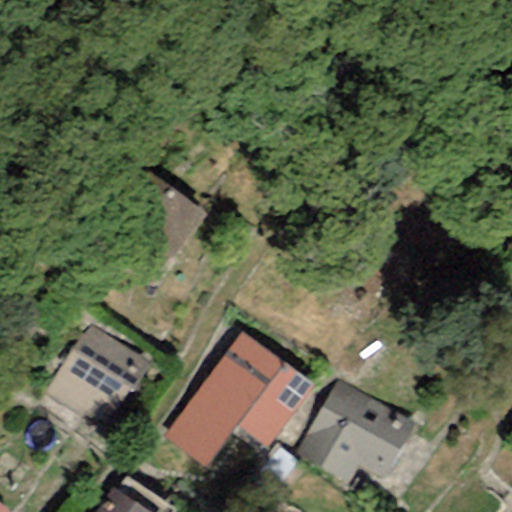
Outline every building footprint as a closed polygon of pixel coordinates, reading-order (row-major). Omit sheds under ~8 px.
[(202,212),(134,162),(105,202),(172,251),(202,212)] [(146,357),(86,323),(46,392),(106,427),(146,357)] [(236,420),(267,442),(313,380),(243,329),(164,436),(203,465),(236,420)] [(413,422),(335,383),(299,454),(349,479),(357,463),(385,477),(413,422)] [(142,511),(112,489),(95,511),(142,511)]
